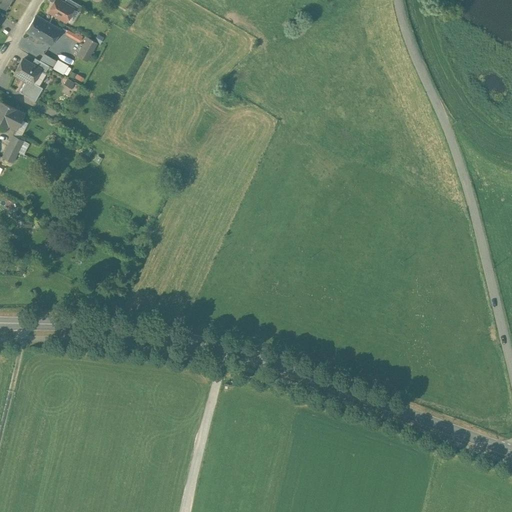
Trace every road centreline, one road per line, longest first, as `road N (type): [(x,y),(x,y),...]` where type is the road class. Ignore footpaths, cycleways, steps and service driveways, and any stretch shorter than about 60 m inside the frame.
road 1 (tertiary): [(0,325),(184,335),(275,360),(511,450)]
road 2 (unclassified): [(399,0),(475,209),(511,357)]
